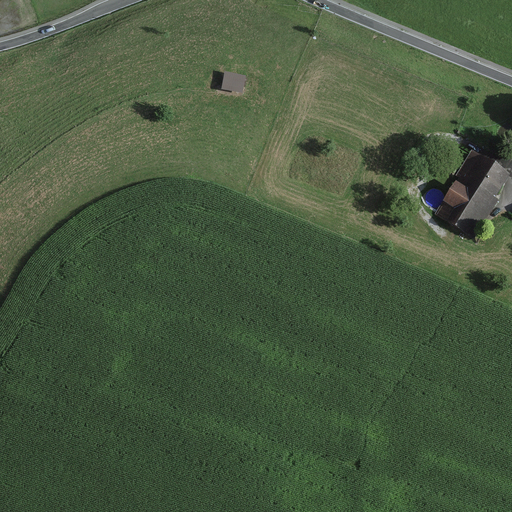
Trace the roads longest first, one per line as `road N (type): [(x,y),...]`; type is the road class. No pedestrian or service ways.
road 1 (tertiary): [(314,0),(511,81)]
road 2 (tertiary): [(0,47),(134,0)]
